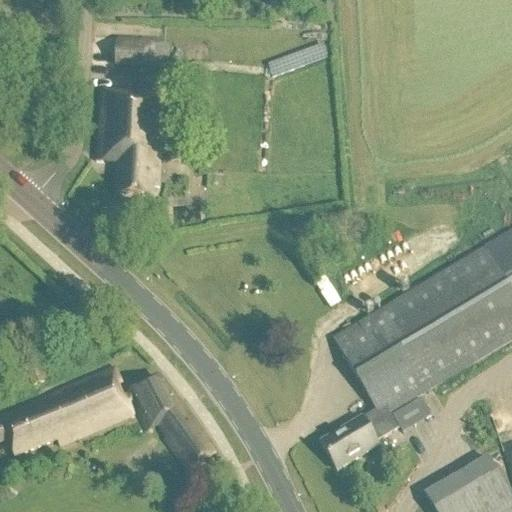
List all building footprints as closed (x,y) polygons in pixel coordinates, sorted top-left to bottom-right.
[(153,43),(153,44),(116,42),(114,71),(152,73),(153,71),(162,71),(163,43),(153,43)] [(301,56),(275,67),(281,82),(307,71),(301,56)] [(96,166),(118,167),(116,198),(150,200),(151,193),(158,193),(164,99),(100,96),(96,166)] [(182,150),(171,150),(171,163),(182,163),(182,150)] [(511,234),(483,251),(331,342),(374,414),(361,422),(319,447),(336,475),(377,450),(375,447),(399,432),(390,417),(405,408),(511,344),(511,234)] [(340,305),(325,280),(314,287),(330,312),(340,305)] [(31,389),(43,384),(39,371),(27,377),(31,389)] [(58,451),(131,419),(113,373),(51,399),(52,401),(0,422),(0,445),(6,443),(14,461),(56,445),(58,451)] [(186,478),(215,457),(191,425),(185,429),(179,420),(157,379),(126,396),(145,436),(157,431),(165,443),(163,445),(186,478)] [(429,511),(507,511),(511,510),(511,503),(487,461),(423,500),(429,511)]
